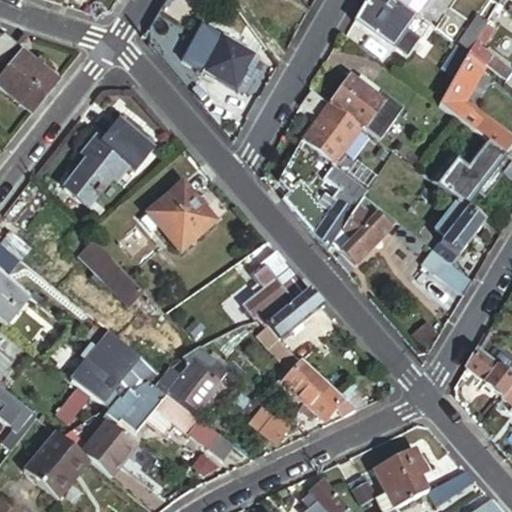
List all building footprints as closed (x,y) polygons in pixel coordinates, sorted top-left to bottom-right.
[(201,0),(169,0),(160,14),(184,29),(201,0)] [(410,14),(390,0),(373,0),(358,26),(396,53),(419,20),(410,14)] [(390,0),(410,14),(418,0),(390,0)] [(418,0),(410,14),(419,20),(421,21),(436,0),(418,0)] [(478,46),(491,23),(480,16),(461,49),(472,57),(478,46)] [(409,62),(432,29),(421,21),(419,20),(396,53),(409,62)] [(27,38),(7,30),(0,37),(0,69),(28,38),(27,38)] [(206,77),(226,42),(204,30),(184,64),(206,77)] [(226,42),(206,77),(237,95),(257,60),(226,42)] [(511,79),(511,70),(478,46),(472,57),(509,83),(511,79)] [(0,87),(35,115),(60,83),(24,55),(0,86),(0,87)] [(478,63),(471,58),(468,63),(476,68),(478,63)] [(468,63),(441,108),(460,122),(469,104),(485,72),(476,68),(468,63)] [(486,70),(478,63),(476,68),(485,72),(486,70)] [(354,79),(333,108),(365,131),(367,133),(368,131),(388,105),(381,100),(354,79)] [(365,131),(333,108),(313,95),(303,109),(321,122),(305,145),(337,166),(365,131)] [(382,142),(405,111),(384,95),(381,100),(388,105),(368,131),(382,142)] [(469,104),(460,122),(476,135),(485,123),(488,119),(469,104)] [(511,137),(488,119),(485,123),(476,135),(490,145),(507,158),(511,162),(511,137)] [(126,172),(134,162),(141,168),(153,154),(117,125),(100,145),(95,142),(82,158),(87,162),(70,183),(95,202),(122,169),(126,172)] [(337,166),(305,145),(278,184),(288,195),(303,186),(316,179),(338,193),(331,202),(337,206),(355,179),(337,166)] [(511,162),(507,158),(490,145),(469,172),(452,159),(433,183),(459,204),(469,212),(480,196),(488,202),(506,178),(511,169),(511,162)] [(126,172),(122,169),(95,202),(103,209),(130,175),(126,172)] [(365,200),(372,190),(355,179),(337,206),(330,216),(318,234),(334,246),(345,229),(365,200)] [(288,195),(281,200),(292,212),(311,195),(303,186),(288,195)] [(183,188),(148,219),(159,231),(181,255),(216,224),(183,188)] [(311,195),(292,212),(308,231),(328,214),(311,195)] [(365,200),(345,229),(356,241),(343,254),(357,267),(393,231),(379,218),(383,213),(365,200)] [(469,212),(459,204),(436,233),(445,240),(442,245),(460,259),(486,226),(469,212)] [(399,226),(383,213),(379,218),(393,231),(399,226)] [(318,234),(330,216),(328,214),(308,231),(315,239),(318,234)] [(159,231),(148,219),(141,225),(152,237),(159,231)] [(343,254),(356,241),(345,229),(334,246),(332,248),(343,254)] [(427,247),(403,229),(396,239),(419,257),(427,247)] [(127,280),(79,232),(69,242),(83,256),(78,261),(112,294),(127,280)] [(332,248),(334,246),(318,234),(315,239),(328,253),(328,254),(332,248)] [(9,235),(0,246),(0,248),(19,264),(21,265),(31,253),(9,235)] [(460,259),(442,245),(435,253),(453,267),(460,259)] [(19,264),(0,248),(0,267),(10,275),(19,264)] [(465,299),(475,284),(453,267),(435,253),(424,266),(465,299)] [(253,325),(262,331),(263,331),(264,329),(264,328),(291,307),(264,270),(252,281),(262,294),(241,310),(252,325),(253,325)] [(31,301),(0,275),(0,326),(6,331),(31,301)] [(139,293),(129,283),(122,290),(132,300),(139,293)] [(320,309),(306,294),(291,307),(264,328),(264,329),(276,342),(320,309)] [(276,342),(263,331),(262,331),(255,341),(293,373),(283,385),(309,408),(303,415),(315,425),(321,418),(326,423),(335,412),(341,406),(336,402),(297,369),(301,365),(301,364),(276,342)] [(147,386),(160,377),(108,335),(69,384),(78,391),(90,400),(104,412),(115,405),(117,407),(123,400),(129,397),(147,386)] [(0,383),(13,367),(0,356),(0,348),(3,345),(0,342),(0,383)] [(199,417),(221,388),(220,387),(228,376),(199,353),(185,362),(184,363),(189,367),(179,379),(172,374),(157,393),(193,420),(196,415),(199,417)] [(511,388),(511,378),(478,353),(467,372),(503,400),(511,388)] [(129,397),(123,400),(117,407),(115,405),(104,419),(118,429),(120,426),(136,438),(146,424),(158,434),(167,423),(189,439),(199,424),(193,420),(157,393),(147,386),(129,397)] [(511,388),(503,400),(511,406),(511,388)] [(78,391),(57,418),(68,427),(90,400),(78,391)] [(0,392),(0,421),(18,435),(32,417),(0,392)] [(356,414),(368,408),(354,395),(346,404),(356,414)] [(344,420),(356,414),(346,404),(339,398),(336,402),(341,406),(335,412),(344,420)] [(256,411),(245,425),(255,432),(254,434),(274,449),(291,427),(270,412),(265,417),(256,411)] [(222,441),(199,424),(189,439),(212,455),(222,441)] [(106,425),(81,457),(109,479),(137,444),(106,425)] [(95,469),(57,439),(27,477),(64,507),(95,469)] [(387,495),(395,511),(397,511),(427,496),(429,495),(417,473),(424,470),(415,453),(376,473),(387,495)] [(478,486),(467,474),(439,489),(450,501),(478,486)] [(364,480),(350,488),(363,509),(373,503),(377,501),(364,480)] [(311,497),(316,504),(323,511),(347,511),(323,483),(309,495),(311,497)] [(439,489),(431,494),(429,495),(427,496),(435,509),(450,501),(439,489)] [(377,501),(373,503),(378,511),(395,511),(387,495),(377,501)] [(306,511),(316,504),(311,497),(301,505),(306,511)]
